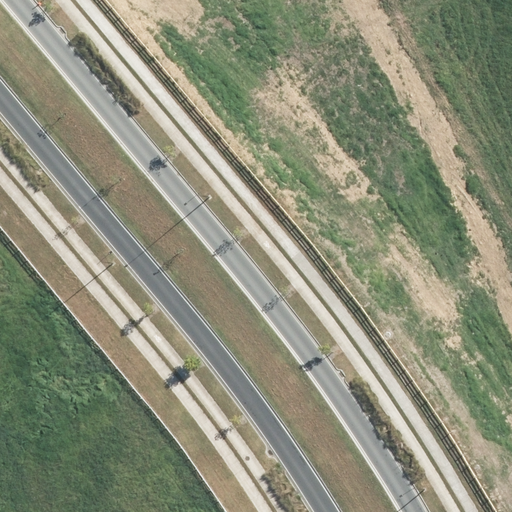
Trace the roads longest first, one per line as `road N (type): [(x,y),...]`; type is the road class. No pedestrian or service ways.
road 1 (secondary): [(33,0),(401,446),(434,511)]
road 2 (secondary): [(322,511),(152,257),(0,86)]
